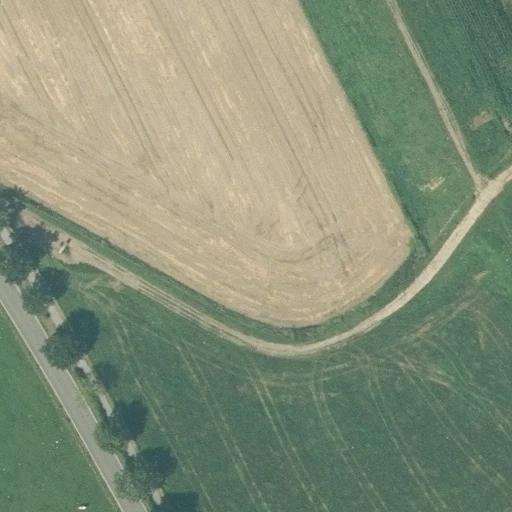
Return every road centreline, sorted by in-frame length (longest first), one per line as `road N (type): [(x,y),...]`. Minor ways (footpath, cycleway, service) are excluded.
road 1 (track): [(0,201),(264,346),(289,350),(325,343),(418,286),(511,163)]
road 2 (tertiary): [(0,282),(133,511)]
